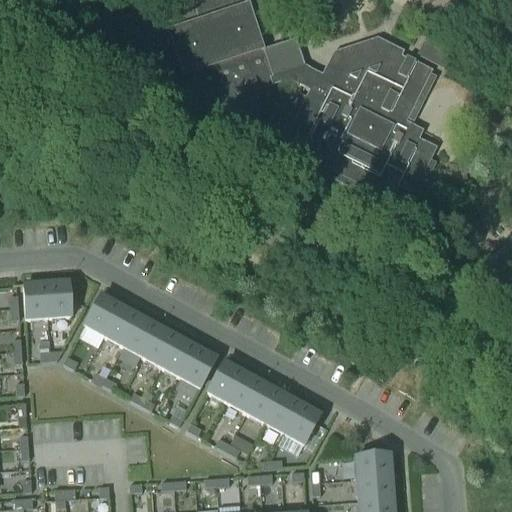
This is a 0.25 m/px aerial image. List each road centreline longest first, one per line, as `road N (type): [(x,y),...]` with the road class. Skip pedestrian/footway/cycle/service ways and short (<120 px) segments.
road 1 (residential): [(0,263),(77,258),(107,272),(447,463),(453,511)]
road 2 (tertiary): [(0,105),(162,172),(429,316)]
